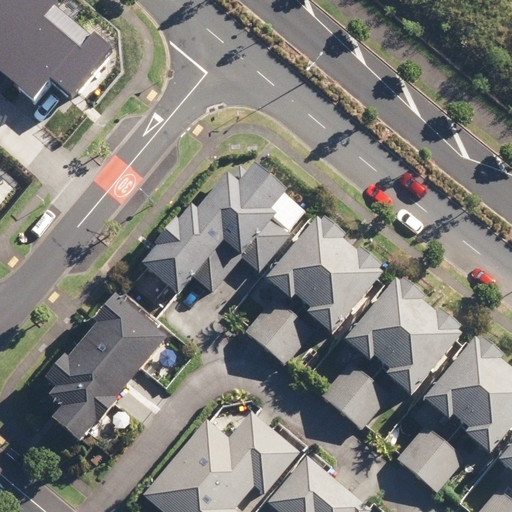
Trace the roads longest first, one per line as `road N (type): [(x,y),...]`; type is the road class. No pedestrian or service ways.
road 1 (secondary): [(511,279),(227,47)]
road 2 (secondary): [(274,0),(511,195)]
road 3 (residential): [(180,320),(402,511)]
road 4 (residential): [(104,195),(227,47)]
road 5 (residential): [(0,319),(104,195)]
road 6 (residential): [(0,110),(104,195)]
